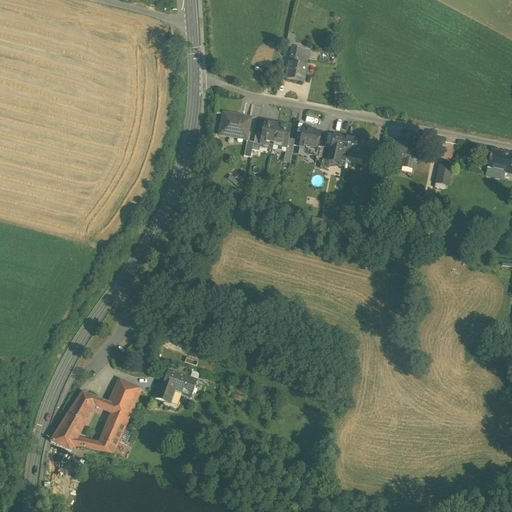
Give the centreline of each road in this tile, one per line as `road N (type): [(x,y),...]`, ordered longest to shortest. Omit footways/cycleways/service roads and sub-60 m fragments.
road 1 (secondary): [(30,511),(32,465),(60,376),(168,205),(188,139),(193,79)]
road 2 (residential): [(193,79),(511,149)]
